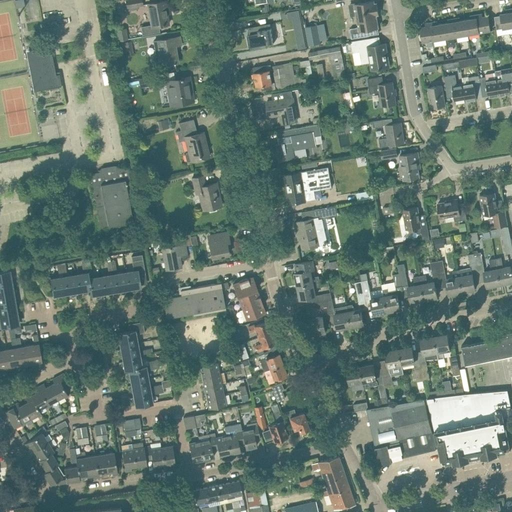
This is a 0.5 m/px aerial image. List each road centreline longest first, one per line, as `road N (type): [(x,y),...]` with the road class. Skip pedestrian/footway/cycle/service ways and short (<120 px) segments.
road 1 (residential): [(268,263),(206,0)]
road 2 (residential): [(74,358),(69,336),(97,318),(137,310),(157,281),(268,263)]
road 3 (residential): [(511,304),(410,324),(307,369)]
road 4 (residential): [(397,14),(416,117),(453,168)]
road 5 (residential): [(188,475),(342,440)]
road 6 (tertiary): [(376,510),(511,477)]
